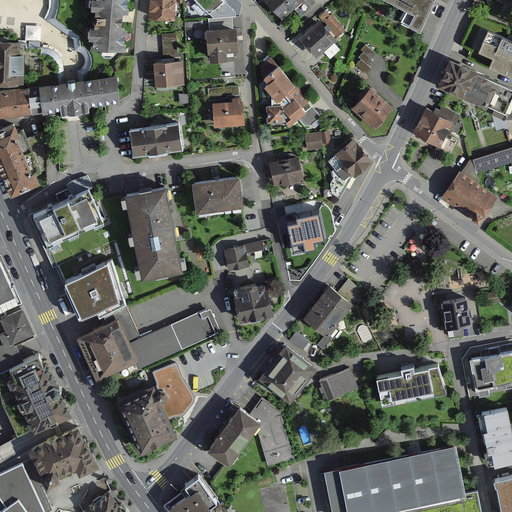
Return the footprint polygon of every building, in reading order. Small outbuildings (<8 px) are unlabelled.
[(55,0),(56,9),(52,20),(74,35),(76,48),(92,51),(95,0),(55,0)] [(126,53),(129,0),(95,0),(92,51),(126,53)] [(148,0),(146,19),(173,22),(175,0),(148,0)] [(209,16),(224,2),(221,0),(193,0),(196,3),(192,7),(195,10),(194,13),(197,13),(201,16),(205,12),(209,16)] [(304,1),(303,0),(264,0),(274,11),(278,16),(282,21),(294,10),(301,17),(310,10),(303,2),(304,1)] [(401,19),(420,28),(434,0),(393,0),(407,6),(401,19)] [(325,22),(338,37),(346,30),(332,14),(330,15),(325,9),(318,16),(324,23),(325,22)] [(299,40),(317,59),(337,41),(319,21),(299,40)] [(31,25),(30,39),(44,40),(44,26),(31,25)] [(202,27),(203,60),(239,58),(237,25),(202,27)] [(511,40),(488,29),(479,49),(493,56),(490,64),(511,74),(511,40)] [(179,54),(178,32),(163,33),(164,55),(179,54)] [(0,42),(0,86),(18,87),(20,44),(0,42)] [(356,65),(366,74),(371,68),(369,66),(374,61),(371,59),(376,54),(366,45),(361,50),(363,52),(359,57),(361,59),(356,65)] [(284,109),(303,93),(297,85),(295,87),(271,57),(261,64),(262,75),(265,79),(264,80),(267,85),(264,89),(271,97),(272,107),(283,106),(284,109)] [(511,99),(511,90),(448,61),(438,84),(505,115),(511,99)] [(181,62),(152,64),(153,85),(183,83),(181,62)] [(120,104),(118,79),(36,88),(39,112),(120,104)] [(18,87),(8,88),(11,111),(30,109),(28,86),(18,87)] [(8,88),(0,89),(0,112),(11,111),(8,88)] [(375,130),(394,109),(371,89),(352,109),(375,130)] [(266,107),(268,124),(285,123),(290,128),(299,120),(305,126),(313,126),(322,118),(312,106),(306,112),(303,108),(310,102),(303,93),(284,109),(283,106),(272,107),(266,107)] [(242,99),(215,101),(217,122),(244,120),(242,99)] [(437,149),(451,124),(426,111),(413,136),(437,149)] [(182,147),(179,121),(131,128),(134,153),(182,147)] [(0,161),(26,151),(14,122),(0,128),(0,161)] [(331,143),(329,130),(321,132),(323,144),(331,143)] [(305,134),(307,151),(323,149),(323,144),(321,132),(305,134)] [(338,148),(346,143),(342,136),(334,141),(338,148)] [(374,162),(354,139),(335,155),(328,161),(334,170),(332,171),(333,179),(330,184),(332,194),(340,199),(352,177),(354,179),(362,174),(366,170),(374,162)] [(511,144),(472,157),(477,174),(511,162),(511,144)] [(39,179),(26,151),(0,161),(0,163),(12,191),(39,179)] [(298,155),(272,161),(277,181),(302,175),(298,155)] [(498,196),(460,169),(443,192),(481,219),(498,196)] [(242,205),(238,177),(193,184),(198,212),(242,205)] [(179,265),(164,186),(129,193),(145,272),(179,265)] [(35,212),(48,243),(102,220),(89,188),(35,212)] [(316,244),(310,217),(285,222),(289,242),(293,241),(294,249),(316,244)] [(261,240),(226,248),(230,268),(248,264),(245,252),(262,248),(261,240)] [(0,307),(4,305),(20,298),(1,253),(0,253),(0,307)] [(65,283),(79,316),(94,309),(97,316),(124,304),(112,262),(65,283)] [(330,284),(306,314),(328,331),(351,300),(330,284)] [(263,285),(236,289),(241,316),(270,311),(267,288),(264,289),(263,285)] [(470,326),(465,299),(443,303),(447,330),(470,326)] [(0,307),(0,366),(1,368),(22,359),(13,338),(32,330),(22,307),(8,313),(4,305),(0,307)] [(128,343),(135,358),(138,366),(218,331),(208,308),(128,343)] [(117,318),(81,334),(99,374),(135,358),(128,343),(117,318)] [(290,339),(304,349),(311,340),(297,330),(290,339)] [(286,343),(262,375),(290,396),(314,365),(286,343)] [(511,388),(511,351),(469,359),(475,395),(511,388)] [(0,381),(4,399),(19,433),(68,412),(45,360),(42,361),(38,352),(22,359),(1,368),(0,368),(0,381)] [(437,363),(367,377),(373,406),(443,391),(437,363)] [(350,370),(318,381),(324,400),(357,390),(350,370)] [(160,400),(167,415),(176,411),(182,398),(181,392),(193,387),(188,373),(153,386),(156,391),(160,389),(164,398),(160,400)] [(156,391),(153,386),(119,401),(141,450),(176,434),(167,415),(160,400),(164,398),(160,389),(156,391)] [(229,459),(259,419),(240,405),(210,445),(229,459)] [(511,459),(511,436),(507,409),(483,413),(493,463),(511,459)] [(80,469),(97,461),(86,437),(84,438),(78,425),(31,446),(47,480),(59,475),(57,472),(77,463),(80,469)] [(0,506),(19,493),(31,511),(51,511),(55,510),(42,482),(47,480),(31,446),(16,434),(0,441),(0,506)] [(461,493),(452,445),(328,470),(336,511),(479,511),(475,490),(461,493)] [(511,511),(511,474),(496,477),(503,511),(511,511)] [(174,511),(212,511),(207,505),(216,498),(199,475),(185,485),(188,489),(168,504),(174,511)] [(124,511),(106,488),(85,504),(90,511),(124,511)] [(0,511),(31,511),(19,493),(0,506),(0,511)]
